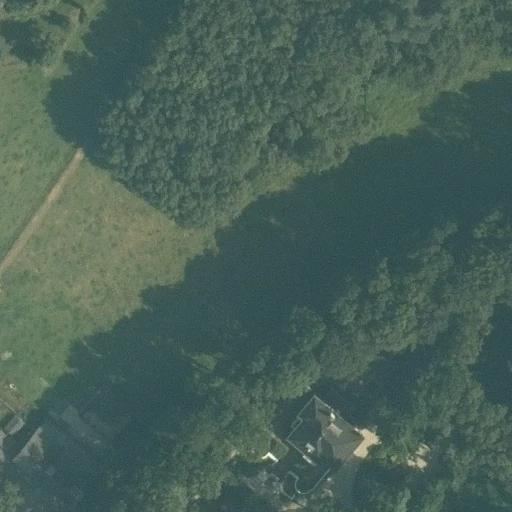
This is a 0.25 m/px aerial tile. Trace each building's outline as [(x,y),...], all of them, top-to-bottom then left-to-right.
[(353,404),(331,386),(324,396),(314,388),(296,409),(302,414),(285,432),(319,460),(323,456),(335,466),(365,431),(345,413),(353,404)] [(81,411),(107,435),(128,414),(102,389),(81,411)] [(404,421),(431,446),(462,412),(442,393),(429,408),(422,402),(404,421)] [(24,421),(14,413),(3,426),(13,435),(24,421)] [(103,463),(45,415),(12,456),(70,505),(103,463)] [(0,457),(2,459),(16,441),(0,428),(0,457)]
